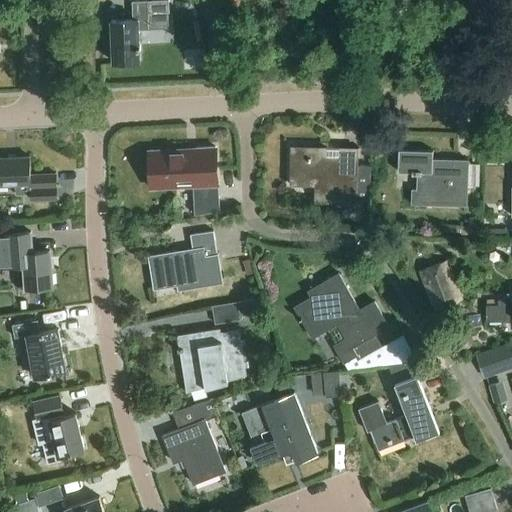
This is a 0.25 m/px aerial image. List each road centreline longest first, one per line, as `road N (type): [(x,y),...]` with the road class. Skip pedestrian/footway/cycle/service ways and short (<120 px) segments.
road 1 (residential): [(511,464),(379,259),(348,238),(264,230),(255,221),(242,103)]
road 2 (residential): [(152,511),(123,424),(97,285),(92,111)]
road 3 (tertiary): [(242,103),(511,107)]
road 4 (tertiary): [(92,111),(242,103)]
